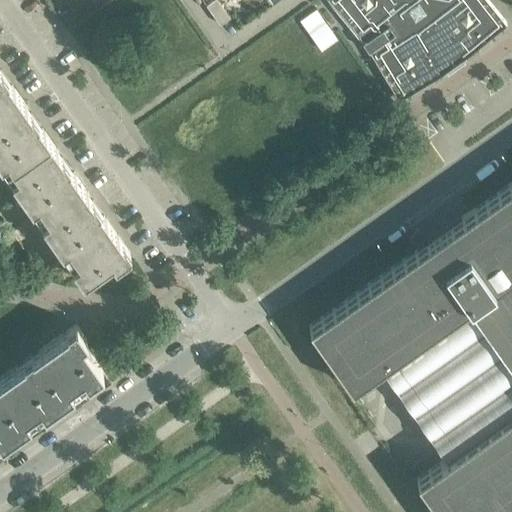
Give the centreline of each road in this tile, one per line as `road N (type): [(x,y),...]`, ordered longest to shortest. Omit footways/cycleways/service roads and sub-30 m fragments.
road 1 (residential): [(234,329),(95,149),(0,6)]
road 2 (unclassified): [(234,329),(511,131)]
road 3 (residential): [(0,495),(234,329)]
road 4 (residential): [(190,0),(224,48),(292,0)]
